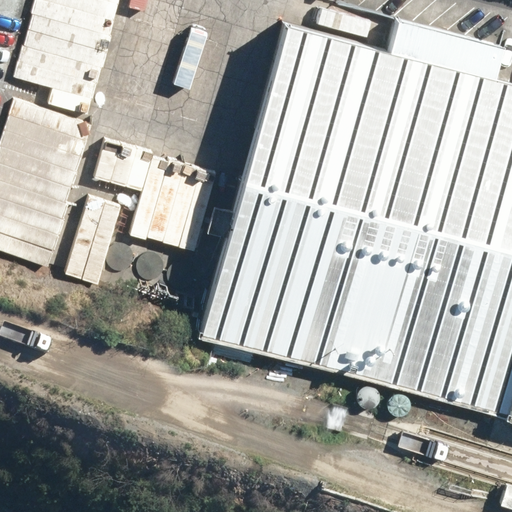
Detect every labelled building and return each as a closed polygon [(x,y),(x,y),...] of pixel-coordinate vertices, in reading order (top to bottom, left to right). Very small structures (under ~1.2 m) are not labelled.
[(116,0),(30,0),(9,76),(88,99),(116,0)] [(511,80),(492,75),(500,44),(390,14),(381,47),(277,18),(191,331),(511,418),(511,80)] [(86,128),(10,102),(0,131),(0,251),(42,266),(63,204),(61,203),(86,128)] [(211,169),(151,151),(125,234),(185,252),(211,169)] [(118,197),(83,187),(60,264),(94,275),(118,197)] [(511,479),(505,477),(499,496),(511,499),(511,479)]
